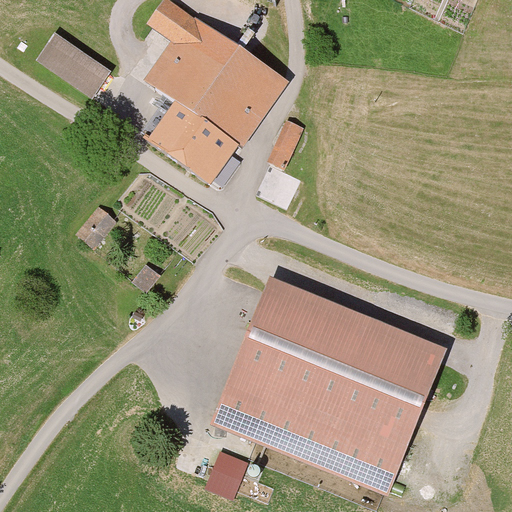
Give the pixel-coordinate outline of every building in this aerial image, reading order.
[(293,85),(166,2),(149,28),(175,45),(149,85),(175,102),(150,141),(220,187),(245,149),(248,152),(293,85)] [(39,65),(95,102),(113,74),(57,37),(39,65)] [(304,131),(288,124),(270,164),(286,171),(304,131)] [(78,235),(95,249),(117,222),(100,208),(78,235)] [(307,290),(317,268),(269,245),(261,261),(285,273),(282,279),(307,290)] [(160,278),(146,268),(134,284),(148,294),(160,278)] [(454,352),(276,279),(214,427),(393,501),(454,352)] [(206,496),(235,508),(252,469),(222,457),(206,496)]
